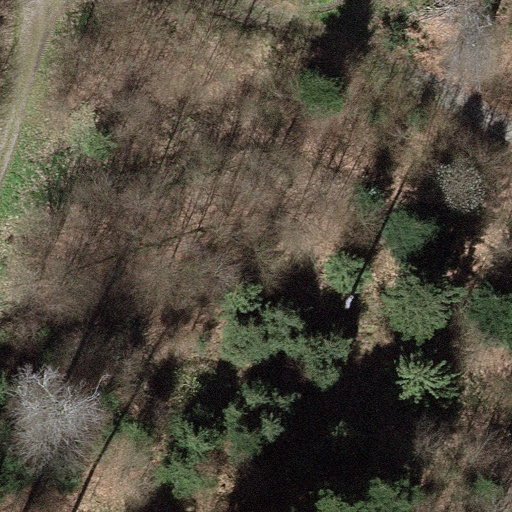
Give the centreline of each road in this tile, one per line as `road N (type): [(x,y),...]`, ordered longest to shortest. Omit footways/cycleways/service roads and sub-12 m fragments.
road 1 (track): [(511,131),(206,0)]
road 2 (track): [(45,0),(33,19),(0,154)]
